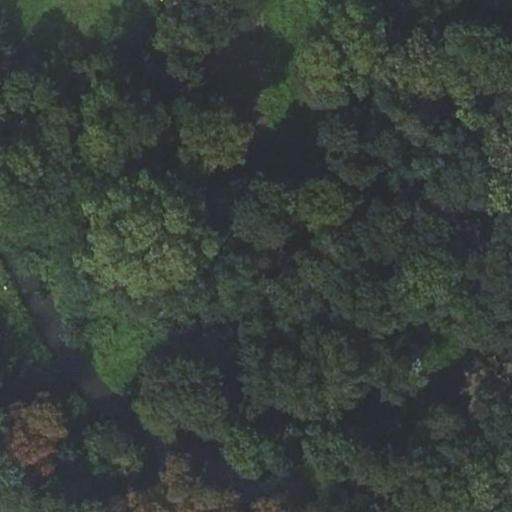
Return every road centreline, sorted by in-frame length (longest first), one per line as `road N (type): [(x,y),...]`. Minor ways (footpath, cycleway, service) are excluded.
road 1 (track): [(292,0),(279,167),(255,274),(270,373),(316,413),(511,373)]
road 2 (track): [(176,0),(54,166),(0,206)]
road 3 (track): [(0,445),(122,511)]
